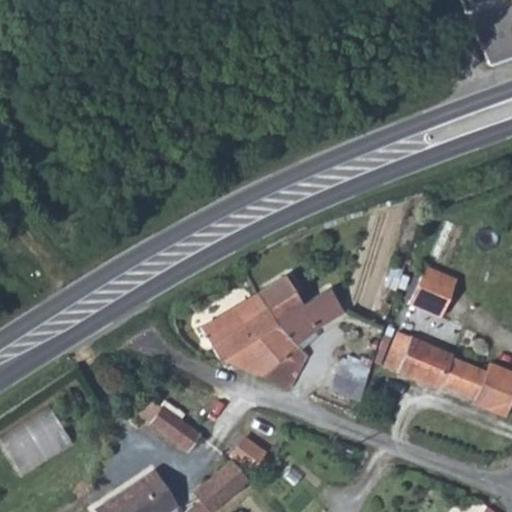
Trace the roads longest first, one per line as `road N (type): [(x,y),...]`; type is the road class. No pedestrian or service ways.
road 1 (primary): [(511,89),(271,184),(0,342)]
road 2 (primary): [(0,377),(283,217),(511,124)]
road 3 (residential): [(187,365),(511,493)]
